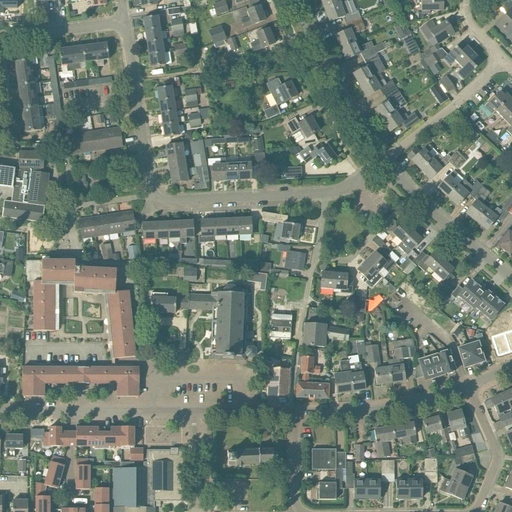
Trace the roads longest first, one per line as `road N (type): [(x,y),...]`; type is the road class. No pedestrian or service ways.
road 1 (residential): [(325,194),(293,411)]
road 2 (residential): [(385,160),(347,105),(298,0)]
road 3 (unclassified): [(293,411),(389,408),(468,386)]
road 4 (residential): [(151,193),(165,202),(325,194)]
road 5 (residential): [(151,193),(122,21)]
road 6 (residential): [(511,279),(385,160)]
road 7 (residential): [(385,160),(502,60)]
road 8 (residential): [(26,349),(103,349),(106,362),(153,364),(153,376)]
road 9 (residential): [(472,511),(496,454),(468,386)]
road 10 (residential): [(153,376),(243,375),(243,411)]
road 11 (residential): [(0,37),(122,21)]
